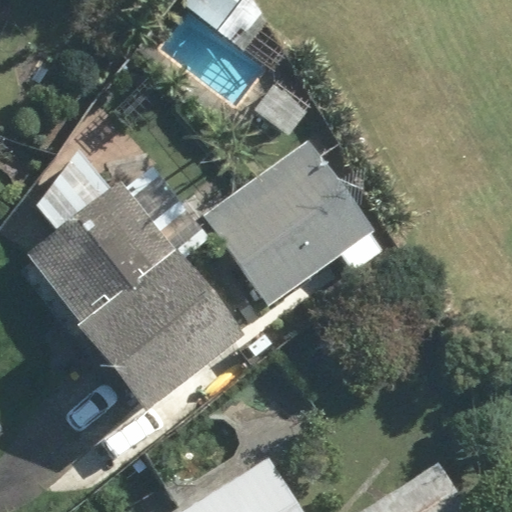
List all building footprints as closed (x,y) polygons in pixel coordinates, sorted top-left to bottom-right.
[(266,75),(236,114),(275,144),(304,105),(266,75)] [(291,148),(190,221),(257,314),(358,241),(291,148)] [(64,157),(24,212),(41,231),(7,261),(64,326),(50,338),(125,422),(218,340),(159,274),(196,240),(132,168),(99,197),(64,157)] [(511,229),(502,235),(511,254),(511,229)] [(142,511),(283,511),(240,447),(142,511)] [(452,511),(428,470),(355,511),(452,511)]
